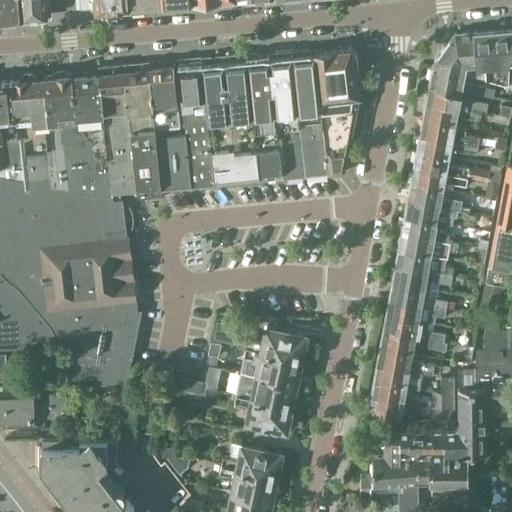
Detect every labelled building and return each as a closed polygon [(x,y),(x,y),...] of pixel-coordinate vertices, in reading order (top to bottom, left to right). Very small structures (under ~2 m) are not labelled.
[(21,0),(0,0),(0,17),(23,16),(21,0)] [(46,0),(21,0),(23,16),(48,14),(46,0)] [(94,0),(95,5),(98,4),(101,7),(101,9),(114,8),(113,0),(94,0)] [(113,0),(114,8),(130,7),(129,0),(113,0)] [(511,26),(507,27),(470,31),(472,64),(485,63),(485,78),(508,82),(509,74),(510,59),(511,45),(511,26)] [(433,65),(432,69),(464,74),(485,78),(485,63),(472,64),(470,31),(456,32),(455,31),(444,48),(432,64),(433,65)] [(351,46),(315,50),(327,173),(345,171),(358,103),(357,102),(356,93),(360,93),(358,70),(358,68),(356,51),(355,50),(351,46)] [(303,51),(292,52),(299,117),(302,149),(304,175),(327,173),(315,50),(303,51)] [(286,53),(269,55),(277,132),(282,177),(304,175),(302,149),(299,117),(292,52),(286,53)] [(258,56),(247,57),(255,135),(259,177),(276,175),(276,178),(282,177),(277,132),(269,55),(258,56)] [(239,58),(224,59),(232,137),(255,135),(247,57),(239,58)] [(212,60),(201,61),(210,150),(228,148),(229,163),(231,163),(234,163),(233,148),(232,137),(224,59),(212,60)] [(168,60),(147,62),(147,67),(154,127),(156,127),(161,188),(192,185),(186,133),(168,135),(168,126),(180,125),(179,108),(175,64),(168,65),(168,60)] [(201,61),(178,64),(183,108),(184,121),(185,121),(186,133),(192,185),(213,182),(210,150),(201,61)] [(102,72),(100,72),(112,194),(120,193),(120,192),(138,190),(129,119),(124,69),(123,64),(115,65),(115,70),(110,70),(109,65),(101,66),(102,72)] [(147,67),(124,69),(129,119),(138,190),(161,188),(156,127),(154,127),(147,67)] [(431,75),(429,85),(462,91),(472,93),(493,96),(495,87),(468,82),(467,83),(463,82),(464,74),(432,69),(431,75)] [(46,77),(42,77),(46,121),(44,129),(50,188),(82,192),(76,128),(74,117),(70,73),(66,70),(51,71),(48,71),(46,77)] [(74,73),(70,73),(74,117),(76,128),(82,192),(100,195),(112,194),(100,72),(89,73),(89,70),(74,71),(74,73)] [(15,80),(12,80),(22,184),(50,188),(44,129),(46,121),(42,77),(22,79),(22,75),(15,76),(15,80)] [(0,180),(22,184),(12,80),(0,81),(0,180)] [(429,85),(426,101),(482,112),(482,111),(486,112),(488,101),(461,96),(462,91),(429,85)] [(426,101),(423,117),(456,123),(457,115),(468,117),(481,120),(482,112),(426,101)] [(511,105),(501,104),(500,114),(511,116),(511,107),(511,105)] [(423,117),(420,134),(479,145),(481,134),(464,131),(465,128),(455,126),(456,123),(423,117)] [(420,134),(417,150),(450,156),(451,148),(462,150),(477,152),(478,151),(479,145),(420,134)] [(255,135),(232,137),(233,148),(234,163),(236,163),(237,179),(259,177),(255,135)] [(498,135),(496,148),(498,148),(499,147),(505,148),(507,137),(498,135)] [(228,148),(210,150),(213,182),(231,180),(233,180),(233,179),(231,163),(229,163),(228,148)] [(417,150),(414,166),(468,176),(487,180),(488,180),(500,182),(502,171),(489,169),(490,168),(470,165),(461,164),(460,167),(459,166),(448,164),(450,156),(417,150)] [(496,222),(492,247),(486,281),(509,284),(511,269),(511,164),(508,164),(496,222)] [(414,166),(411,183),(444,189),(445,180),(456,182),(467,184),(468,176),(414,166)] [(0,272),(40,319),(52,334),(64,348),(64,352),(65,379),(65,383),(107,382),(120,382),(127,383),(131,358),(134,359),(138,327),(141,308),(135,308),(120,193),(112,194),(100,195),(82,192),(50,188),(22,184),(0,180),(0,272)] [(488,180),(485,197),(497,199),(500,182),(488,180)] [(411,183),(408,199),(470,211),(472,200),(457,197),(457,199),(453,198),(453,199),(442,197),(444,189),(411,183)] [(408,199),(405,215),(437,221),(439,213),(450,215),(450,214),(469,218),(471,211),(470,211),(408,199)] [(405,215),(402,232),(449,240),(450,231),(445,231),(447,223),(437,221),(405,215)] [(402,232),(399,248),(447,257),(447,256),(448,257),(450,249),(457,250),(458,242),(459,242),(449,240),(402,232)] [(478,246),(487,248),(489,239),(480,237),(478,246)] [(484,264),(487,248),(478,246),(475,262),(484,264)] [(399,248),(396,264),(453,275),(454,266),(446,265),(447,257),(399,248)] [(396,264),(393,281),(439,289),(440,281),(451,283),(451,282),(453,275),(396,264)] [(0,272),(0,342),(12,341),(40,319),(0,272)] [(393,281),(390,297),(446,307),(459,309),(460,301),(448,299),(438,297),(439,289),(393,281)] [(511,286),(485,281),(482,300),(511,304),(511,286)] [(390,297),(387,313),(429,321),(435,322),(436,314),(445,315),(446,307),(390,297)] [(488,311),(487,324),(503,326),(504,312),(488,311)] [(387,313),(384,330),(444,341),(444,340),(445,333),(428,330),(427,329),(429,321),(387,313)] [(40,319),(12,341),(52,339),(64,352),(64,348),(52,334),(40,319)] [(385,430),(385,455),(478,458),(478,454),(485,454),(487,408),(496,409),(496,424),(511,423),(511,327),(497,327),(486,325),(484,335),(484,348),(477,348),(475,361),(475,368),(459,368),(460,430),(446,430),(446,431),(385,430)] [(238,345),(246,347),(271,352),(270,354),(280,356),(280,352),(291,354),(290,356),(301,358),(306,334),(267,326),(264,341),(248,338),(239,336),(238,345)] [(215,327),(213,338),(236,343),(238,332),(226,329),(215,327)] [(384,330),(381,346),(413,352),(415,344),(425,346),(446,349),(447,341),(444,340),(444,341),(384,330)] [(210,341),(207,353),(218,355),(221,343),(210,341)] [(3,387),(28,386),(28,374),(20,374),(20,359),(27,359),(27,344),(17,345),(17,346),(0,346),(0,376),(3,376),(3,387)] [(381,346),(377,363),(410,369),(436,374),(440,374),(441,373),(448,375),(450,366),(441,364),(440,366),(412,360),(413,352),(381,346)] [(271,352),(246,347),(244,355),(260,359),(257,373),(296,381),(301,358),(290,356),(291,354),(280,352),(280,356),(270,354),(271,352)] [(377,363),(374,378),(407,385),(409,376),(410,369),(377,363)] [(238,384),(236,393),(261,398),(261,400),(270,402),(271,398),(281,400),(280,402),(291,405),(296,381),(257,373),(254,388),(238,384)] [(174,387),(205,393),(206,386),(208,381),(206,380),(176,374),(174,387)] [(207,375),(206,380),(208,381),(206,386),(216,388),(218,378),(207,375)] [(374,378),(372,394),(452,409),(452,407),(453,407),(453,393),(433,389),(431,398),(416,395),(405,393),(407,385),(374,378)] [(40,386),(28,386),(3,387),(0,387),(0,417),(5,417),(5,423),(41,422),(41,423),(45,423),(44,416),(60,416),(60,414),(65,414),(67,411),(67,393),(40,394),(40,386)] [(129,389),(119,389),(119,400),(128,400),(129,389)] [(286,428),(291,405),(280,402),(281,400),(271,398),(270,402),(261,400),(261,398),(236,393),(234,402),(250,405),(247,420),(286,428)] [(372,394),(368,412),(401,418),(402,409),(412,411),(429,414),(429,420),(452,420),(452,409),(372,394)] [(136,406),(136,426),(150,427),(151,407),(136,406)] [(41,427),(41,434),(59,435),(59,427),(41,427)] [(37,449),(37,461),(38,466),(42,475),(48,482),(52,479),(76,510),(82,505),(87,511),(131,511),(130,510),(135,506),(127,496),(125,498),(123,495),(124,494),(125,491),(124,489),(123,487),(122,486),(121,486),(120,485),(119,485),(118,485),(117,485),(116,486),(112,481),(101,467),(114,458),(118,457),(118,436),(82,435),(69,435),(59,435),(41,434),(37,434),(37,449)] [(224,456),(222,465),(246,470),(246,472),(255,473),(256,470),(266,472),(266,474),(277,476),(282,452),(233,442),(229,457),(224,456)] [(162,446),(162,456),(167,456),(175,454),(175,446),(162,446)] [(175,454),(167,456),(178,470),(190,461),(175,454)] [(362,474),(362,495),(370,496),(370,491),(402,490),(402,508),(419,508),(418,483),(432,483),(432,494),(479,494),(478,458),(385,455),(375,455),(375,464),(370,464),(370,474),(362,474)] [(222,465),(220,473),(236,477),(233,491),(272,499),(277,476),(266,474),(266,472),(256,470),(255,473),(246,472),(246,470),(222,465)] [(214,502),(212,511),(216,511),(268,511),(272,499),(233,491),(230,506),(214,502)] [(356,498),(355,511),(367,511),(368,499),(356,498)]
